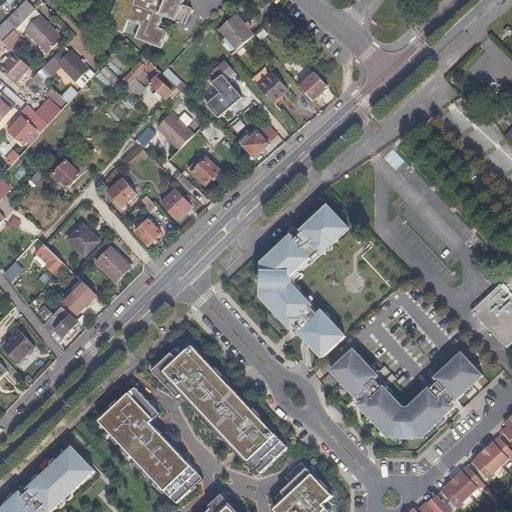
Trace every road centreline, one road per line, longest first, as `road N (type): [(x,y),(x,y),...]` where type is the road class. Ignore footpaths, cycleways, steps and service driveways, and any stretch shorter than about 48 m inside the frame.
road 1 (secondary): [(386,70),(0,442)]
road 2 (secondary): [(186,282),(395,84)]
road 3 (secondary): [(0,465),(186,282)]
road 4 (residential): [(274,375),(186,282)]
road 5 (secondary): [(395,84),(487,0)]
